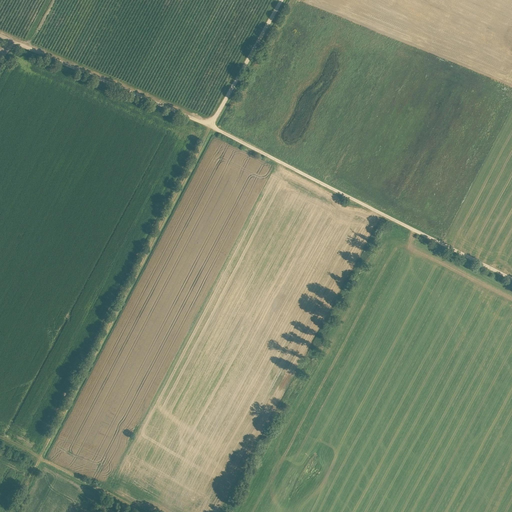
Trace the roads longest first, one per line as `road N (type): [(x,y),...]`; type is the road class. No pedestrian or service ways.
road 1 (track): [(511,284),(211,130),(12,41)]
road 2 (track): [(11,511),(211,130)]
road 3 (track): [(282,0),(211,130)]
